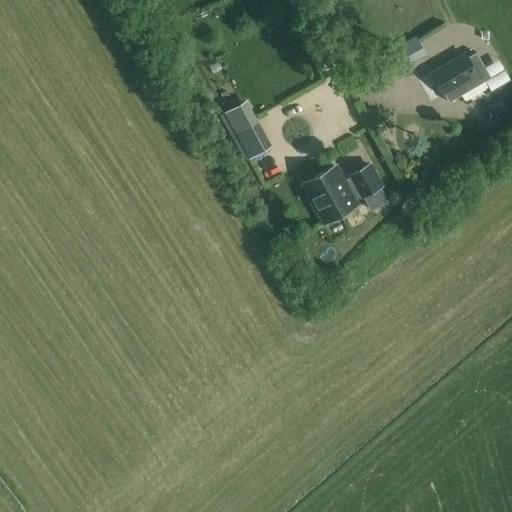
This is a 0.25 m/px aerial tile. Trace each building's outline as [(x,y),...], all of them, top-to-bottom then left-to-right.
[(399,67),(423,53),(415,38),(391,52),(399,67)] [(466,57),(464,53),(430,73),(443,94),(448,102),(490,77),(475,52),(466,57)] [(364,87),(388,73),(380,58),(356,72),(364,87)] [(488,120),(493,126),(508,116),(500,102),(491,108),(488,120)] [(256,121),(253,123),(235,133),(241,142),(262,131),(256,121)] [(341,181),(333,166),(303,182),(311,195),(307,197),(315,210),(318,208),(325,221),(355,205),(352,200),(361,195),(362,196),(380,186),(367,164),(350,174),(351,176),(341,181)]
